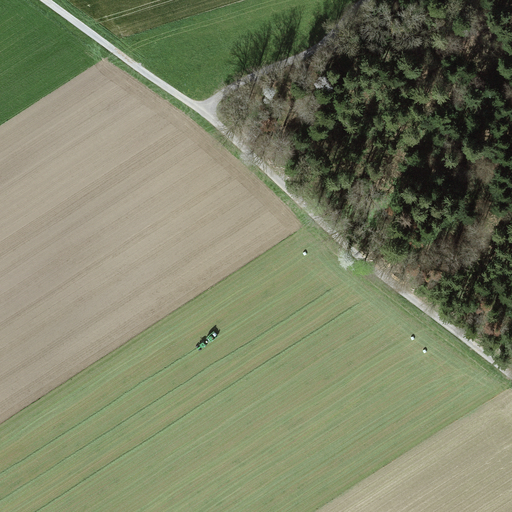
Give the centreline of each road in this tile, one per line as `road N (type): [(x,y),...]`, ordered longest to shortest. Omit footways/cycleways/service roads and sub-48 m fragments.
road 1 (track): [(511,377),(362,258),(199,102)]
road 2 (track): [(199,102),(358,0)]
road 3 (track): [(199,102),(53,0)]
